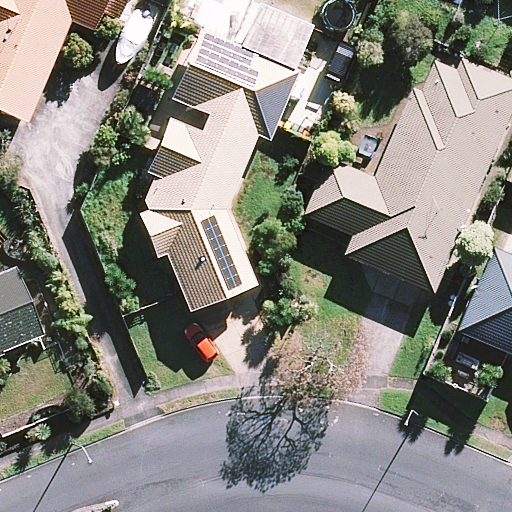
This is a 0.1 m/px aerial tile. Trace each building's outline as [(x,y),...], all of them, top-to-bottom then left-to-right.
[(0,0),(0,111),(24,122),(67,19),(92,30),(101,9),(114,15),(120,0),(0,0)] [(144,171),(149,174),(136,211),(155,258),(162,255),(184,311),(253,284),(237,242),(244,240),(232,210),(254,161),(246,158),(255,137),(273,145),(305,70),(200,25),(168,100),(205,116),(196,135),(166,122),(144,171)] [(439,297),(511,123),(511,84),(465,65),(461,74),(439,65),(426,96),(416,92),(379,179),(333,160),(308,219),(357,240),(348,259),(439,297)] [(511,261),(511,262),(497,256),(463,336),(511,356),(511,261)] [(0,351),(41,334),(15,271),(0,277),(0,351)]
